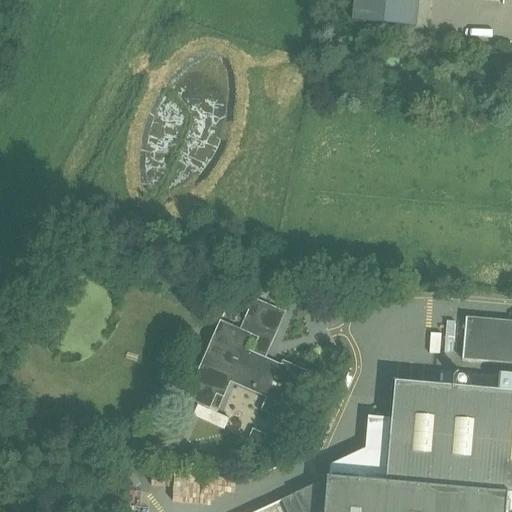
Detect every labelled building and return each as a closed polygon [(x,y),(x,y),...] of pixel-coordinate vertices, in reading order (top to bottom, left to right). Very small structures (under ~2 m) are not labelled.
[(419,0),(357,0),(355,21),(417,27),(419,0)] [(286,314),(255,301),(245,324),(276,338),(286,314)] [(511,323),(469,320),(469,319),(468,319),(464,362),(511,365),(511,323)] [(228,325),(201,386),(201,385),(194,402),(212,410),(218,395),(226,398),(233,380),(273,397),(268,410),(287,418),(277,440),(279,441),(307,372),(284,362),(283,366),(246,350),(252,336),(228,325)] [(511,394),(398,384),(389,483),(370,481),(370,480),(368,480),(368,482),(511,495),(511,394)] [(511,511),(511,495),(368,482),(330,479),(260,511),(262,511),(283,502),(287,511),(511,511)]
